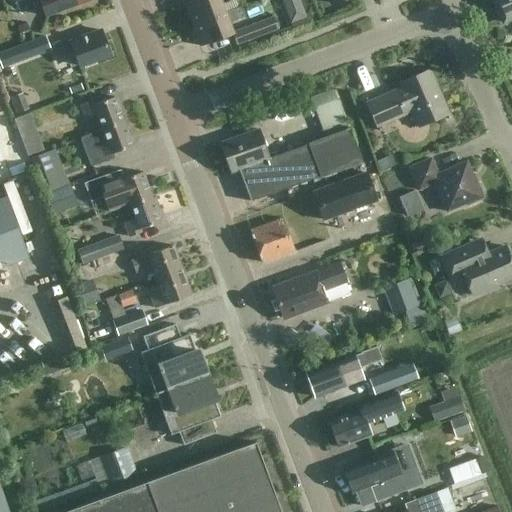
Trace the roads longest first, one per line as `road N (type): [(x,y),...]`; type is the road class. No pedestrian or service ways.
road 1 (tertiary): [(322,511),(175,121)]
road 2 (residential): [(175,121),(437,17)]
road 3 (residential): [(508,160),(437,17)]
road 4 (tertiary): [(175,121),(129,0)]
